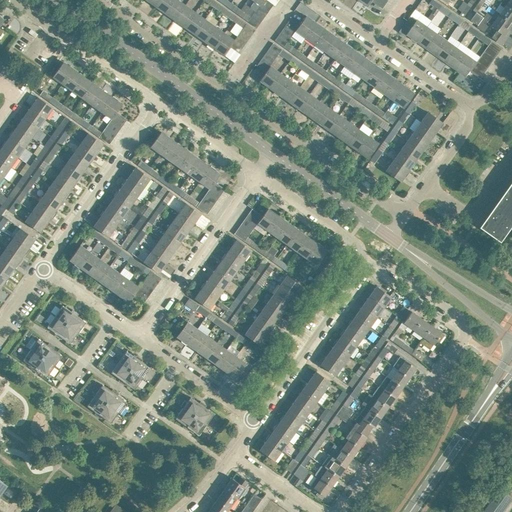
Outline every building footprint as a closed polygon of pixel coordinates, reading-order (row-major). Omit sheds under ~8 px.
[(164,13),(173,0),(158,0),(154,6),(164,13)] [(174,20),(185,5),(177,0),(173,0),(164,13),(169,16),(168,17),(173,21),(174,20)] [(273,5),(266,0),(262,0),(261,3),(270,10),(273,5)] [(386,4),(380,0),(373,0),(372,1),(383,9),(386,4)] [(430,25),(440,10),(443,6),(433,0),(431,0),(429,4),(435,8),(432,12),(434,13),(427,23),(430,25)] [(511,21),(511,4),(505,0),(503,0),(496,10),(502,14),(511,21)] [(477,13),(483,5),(479,2),(473,10),(477,12),(477,13)] [(226,10),(216,3),(213,7),(223,14),(226,10)] [(241,10),(231,3),(228,7),(238,14),(241,10)] [(270,10),(261,3),(259,5),(257,8),(266,14),(270,10)] [(464,17),(472,6),(468,4),(462,12),(460,15),(464,17)] [(184,28),(184,27),(195,12),(185,5),(174,20),(179,24),(184,28)] [(453,13),(443,6),(440,10),(450,17),(453,13)] [(266,14),(257,8),(254,12),(263,18),(266,14)] [(236,17),(226,10),(223,14),(233,21),(236,17)] [(251,17),(241,10),(238,14),(247,21),(251,17)] [(194,34),(204,19),(195,12),(184,27),(189,31),(188,31),(193,35),(194,34)] [(263,18),(254,12),(251,16),(260,23),(263,18)] [(483,19),(484,17),(477,13),(477,12),(471,20),(478,25),(480,22),(483,19)] [(484,17),(483,19),(488,22),(492,16),(487,12),(486,15),(484,17)] [(462,20),(453,13),(450,17),(459,24),(462,20)] [(509,30),(511,25),(511,21),(502,14),(498,20),(492,16),(488,22),(491,24),(498,29),(492,38),(502,44),(511,31),(509,30)] [(260,23),(251,16),(251,17),(247,21),(256,28),(260,23)] [(306,38),(316,23),(306,16),(300,24),(297,29),(295,30),(306,38)] [(417,42),(428,27),(418,19),(417,21),(410,16),(399,32),(406,37),(408,35),(412,38),(412,39),(417,42)] [(243,28),(246,24),(236,17),(233,21),(243,28)] [(300,24),(291,17),(287,22),(297,29),(300,24)] [(204,41),(214,26),(204,19),(194,34),(199,37),(198,38),(203,42),(204,41)] [(478,25),(477,27),(485,32),(491,24),(488,22),(483,19),(480,22),(478,25)] [(467,35),(469,31),(472,27),(462,20),(459,24),(462,26),(459,30),(467,35)] [(297,29),(287,22),(284,27),(293,33),(295,30),(297,29)] [(315,45),(326,30),(316,23),(306,38),(315,45)] [(255,30),(247,24),(246,24),(243,28),(242,29),(251,35),(255,30)] [(214,48),(224,33),(214,26),(204,41),(214,48)] [(293,33),(284,27),(281,31),(290,38),(293,33)] [(427,49),(438,34),(428,27),(417,42),(427,49)] [(477,42),(482,34),(472,27),(469,31),(478,38),(476,41),(477,42)] [(251,35),(242,29),(239,33),(248,40),(251,35)] [(325,52),(335,37),(326,30),(315,45),(325,52)] [(290,38),(281,31),(278,36),(287,42),(290,38)] [(229,47),(233,42),(234,40),(224,33),(214,48),(223,55),(229,47)] [(248,40),(239,33),(236,38),(245,44),(248,40)] [(437,56),(448,41),(438,34),(427,49),(437,56)] [(488,46),(492,41),(482,34),(477,42),(487,49),(488,46)] [(287,42),(278,36),(274,41),(283,47),(286,43),(287,42)] [(335,59),(345,44),(335,37),(325,52),(335,59)] [(236,38),(234,40),(233,42),(242,49),(245,44),(236,38)] [(447,63),(457,48),(448,41),(437,56),(447,63)] [(502,49),(492,41),(488,46),(498,54),(502,49)] [(242,49),(233,42),(229,47),(238,54),(242,49)] [(282,49),(273,43),(269,48),(278,54),(279,53),(282,49)] [(297,50),(286,43),(283,47),(294,54),(297,50)] [(345,66),(355,51),(350,48),(351,47),(346,43),(345,44),(335,59),(345,66)] [(498,54),(488,46),(487,49),(485,51),(495,59),(498,54)] [(278,54),(269,48),(266,52),(275,59),(278,54)] [(457,70),(467,55),(457,48),(447,63),(457,70)] [(292,57),(282,49),(279,53),(289,60),(292,57)] [(306,57),(297,50),(294,54),(304,62),(306,57)] [(355,73),(365,58),(360,55),(361,54),(356,50),(355,51),(345,66),(355,73)] [(495,59),(485,51),(481,56),(491,64),(495,59)] [(275,59),(266,52),(263,57),(272,63),(275,59)] [(470,71),(474,66),(477,62),(467,55),(457,70),(466,77),(470,71)] [(491,64),(481,56),(478,61),(488,69),(491,64)] [(272,63),(263,57),(260,61),(269,68),(270,66),(272,63)] [(302,64),(292,57),(289,60),(299,67),(302,64)] [(316,64),(306,57),(304,62),(313,69),(316,64)] [(364,80),(375,65),(370,62),(371,61),(365,57),(365,58),(355,73),(364,80)] [(269,68),(260,61),(256,66),(265,73),(269,68)] [(488,69),(478,61),(477,62),(474,66),(484,74),(488,69)] [(62,84),(73,69),(63,62),(52,77),(62,84)] [(309,74),(311,71),(302,64),(299,67),(301,69),(300,74),(303,76),(302,78),(304,80),(309,74)] [(326,71),(316,64),(313,69),(323,75),(326,71)] [(374,87),(384,72),(380,69),(380,68),(375,64),(375,65),(364,80),(374,87)] [(269,88),(280,73),(270,66),(269,68),(265,73),(259,81),(269,88)] [(484,74),(474,66),(470,71),(481,79),(484,74)] [(72,91),(82,76),(73,69),(62,84),(72,91)] [(321,78),(311,71),(309,74),(319,81),(321,78)] [(336,78),(326,71),(323,75),(333,82),(336,78)] [(384,94),(394,79),(384,72),(374,87),(384,94)] [(279,95),(290,80),(280,73),(269,88),(279,95)] [(81,97),(92,83),(82,76),(72,91),(81,97)] [(331,85),(321,78),(319,81),(328,88),(331,85)] [(346,85),(336,78),(333,82),(343,90),(346,85)] [(394,101),(404,86),(394,79),(384,94),(394,101)] [(289,102),(300,87),(290,80),(279,95),(289,102)] [(91,104),(102,90),(92,83),(81,97),(91,104)] [(341,92),(331,85),(328,88),(338,96),(341,92)] [(356,92),(346,85),(343,90),(353,97),(356,92)] [(404,108),(414,93),(404,86),(394,101),(404,108)] [(298,110),(299,109),(310,94),(300,87),(289,102),(294,105),(293,106),(298,110)] [(42,90),(39,95),(49,102),(52,98),(42,90)] [(101,111),(111,97),(102,90),(91,104),(101,111)] [(351,99),(341,92),(338,96),(348,103),(351,99)] [(365,99),(356,92),(353,97),(362,104),(365,99)] [(308,117),(309,116),(320,101),(310,94),(299,109),(304,112),(303,113),(308,117)] [(112,97),(111,97),(101,111),(112,119),(113,117),(116,112),(122,104),(117,101),(117,100),(112,96),(112,97)] [(53,108),(38,97),(31,107),(46,118),(53,108)] [(62,104),(52,98),(49,102),(58,109),(62,104)] [(360,106),(351,99),(348,103),(358,109),(360,106)] [(375,106),(365,99),(362,104),(372,111),(375,106)] [(417,104),(413,100),(405,111),(410,114),(417,104)] [(318,124),(319,123),(330,108),(320,101),(309,116),(314,120),(313,121),(318,124)] [(71,111),(62,104),(58,109),(68,116),(71,111)] [(370,113),(360,106),(358,109),(368,116),(370,113)] [(385,113),(375,106),(372,111),(382,118),(385,113)] [(46,118),(31,107),(24,117),(39,128),(46,118)] [(329,130),(339,115),(330,108),(319,123),(323,127),(323,128),(328,131),(329,130)] [(81,118),(71,111),(68,116),(78,123),(81,118)] [(387,111),(385,113),(382,118),(392,125),(397,118),(387,111)] [(403,124),(410,114),(405,111),(398,121),(403,124)] [(127,119),(116,112),(113,117),(123,125),(127,119)] [(428,112),(421,122),(436,132),(439,128),(440,128),(443,124),(442,123),(443,123),(428,112)] [(380,120),(370,113),(368,116),(377,123),(380,120)] [(338,137),(349,122),(339,115),(329,130),(338,137)] [(65,116),(57,126),(62,129),(69,119),(65,116)] [(39,128),(24,117),(17,127),(32,137),(39,128)] [(123,125),(113,117),(112,119),(109,122),(120,130),(123,125)] [(91,125),(81,118),(78,123),(88,130),(91,125)] [(390,127),(380,120),(377,123),(388,131),(390,127)] [(71,121),(64,131),(68,134),(75,124),(71,121)] [(396,134),(403,124),(398,121),(391,131),(396,134)] [(120,130),(109,122),(106,127),(116,135),(120,130)] [(348,144),(359,129),(349,122),(338,137),(348,144)] [(428,142),(436,132),(421,122),(414,132),(428,142)] [(102,133),(91,125),(88,130),(99,137),(102,133)] [(55,139),(62,129),(57,126),(50,136),(55,139)] [(32,137),(17,127),(13,132),(12,131),(9,136),(10,137),(25,147),(32,137)] [(116,135),(106,127),(102,132),(112,140),(116,135)] [(358,151),(369,136),(359,129),(348,144),(358,151)] [(61,144),(68,134),(64,131),(57,141),(61,144)] [(389,144),(396,134),(391,131),(384,140),(389,144)] [(112,140),(102,132),(102,133),(99,137),(109,145),(112,140)] [(160,154),(171,139),(161,132),(150,147),(160,154)] [(421,152),(428,142),(414,132),(407,142),(421,152)] [(96,154),(103,144),(88,133),(81,143),(96,154)] [(48,149),(55,139),(50,136),(43,146),(48,149)] [(379,143),(369,136),(358,151),(368,158),(379,143)] [(25,147),(10,137),(6,141),(5,141),(2,146),(3,147),(17,157),(25,147)] [(170,161),(180,146),(171,139),(160,154),(170,161)] [(381,153),(389,144),(384,140),(377,150),(381,153)] [(54,154),(61,144),(57,141),(50,151),(54,154)] [(414,162),(421,152),(407,142),(400,151),(414,162)] [(96,155),(96,154),(81,143),(74,153),(89,164),(92,159),(93,159),(96,155)] [(41,159),(48,149),(43,146),(37,156),(41,159)] [(180,168),(190,153),(180,146),(170,161),(180,168)] [(17,157),(3,147),(0,150),(0,159),(10,167),(17,157)] [(375,163),(381,153),(377,150),(370,160),(375,163)] [(47,164),(54,154),(50,151),(43,161),(47,164)] [(407,172),(414,162),(400,151),(392,161),(407,172)] [(82,173),(89,164),(74,153),(67,163),(82,173)] [(190,175),(200,160),(190,153),(180,168),(190,175)] [(34,169),(41,159),(37,156),(30,166),(34,169)] [(10,167),(0,159),(0,174),(3,177),(10,167)] [(199,182),(210,167),(200,160),(190,175),(199,182)] [(50,165),(47,164),(43,161),(36,170),(40,173),(43,175),(50,165)] [(140,161),(137,165),(147,172),(150,168),(140,161)] [(408,172),(407,172),(392,161),(385,171),(400,182),(404,177),(405,177),(408,172)] [(75,183),(82,173),(67,163),(60,173),(75,183)] [(27,179),(34,169),(30,166),(23,176),(27,179)] [(209,189),(211,187),(214,182),(219,175),(220,174),(215,170),(210,166),(210,167),(199,182),(209,189)] [(150,178),(135,167),(128,177),(143,188),(150,178)] [(160,175),(150,168),(147,172),(157,179),(160,175)] [(33,183),(40,173),(36,170),(29,180),(33,183)] [(68,193),(75,183),(60,173),(53,182),(68,193)] [(170,182),(160,175),(157,179),(167,186),(170,182)] [(20,189),(27,179),(23,176),(15,186),(20,189)] [(143,188),(128,177),(121,187),(136,197),(143,188)] [(27,193),(33,183),(29,180),(22,190),(27,193)] [(69,194),(68,193),(53,182),(46,192),(61,203),(64,198),(65,198),(69,194)] [(180,189),(170,182),(167,186),(177,193),(180,189)] [(225,189),(214,182),(211,187),(221,194),(225,189)] [(511,203),(511,183),(511,184),(511,185),(503,197),(511,203)] [(13,198),(20,189),(15,186),(9,195),(13,198)] [(167,189),(163,186),(156,196),(159,199),(167,189)] [(136,197),(121,187),(118,192),(117,191),(114,196),(114,197),(129,207),(136,197)] [(211,187),(209,189),(207,192),(217,199),(221,194),(211,187)] [(189,196),(180,189),(177,193),(186,200),(189,196)] [(19,203),(27,193),(22,190),(15,200),(19,203)] [(173,194),(169,191),(162,201),(166,204),(173,194)] [(54,213),(61,203),(46,192),(39,202),(54,213)] [(217,199),(207,192),(204,197),(214,204),(217,199)] [(6,208),(12,200),(13,198),(9,195),(2,205),(6,208)] [(152,209),(159,199),(156,196),(149,206),(152,209)] [(199,203),(189,196),(186,200),(196,207),(199,203)] [(129,207),(114,197),(107,207),(122,217),(129,207)] [(214,204),(204,197),(200,202),(210,210),(214,204)] [(502,241),(511,227),(511,203),(503,197),(495,209),(494,209),(491,214),(482,227),(502,241)] [(12,213),(18,205),(19,203),(15,200),(8,210),(12,213)] [(159,214),(166,204),(162,201),(155,211),(159,214)] [(54,213),(39,202),(32,212),(47,222),(50,217),(51,218),(55,213),(54,213)] [(210,210),(200,202),(199,203),(196,207),(207,215),(210,210)] [(194,224),(201,214),(186,203),(179,213),(194,224)] [(145,219),(152,209),(149,206),(141,216),(145,219)] [(122,217),(107,207),(104,211),(103,211),(100,216),(101,216),(115,227),(122,217)] [(267,230),(278,215),(268,208),(262,216),(259,221),(257,223),(267,230)] [(262,216),(252,209),(248,214),(259,221),(262,216)] [(152,224),(159,214),(155,211),(148,221),(152,224)] [(40,232),(47,222),(32,212),(25,222),(40,232)] [(186,233),(194,224),(179,213),(172,223),(186,233)] [(259,221),(248,214),(245,219),(255,226),(257,223),(259,221)] [(277,237),(287,222),(278,215),(267,230),(277,237)] [(115,227),(101,216),(93,226),(108,237),(115,227)] [(138,229),(145,219),(141,216),(134,226),(138,229)] [(255,226),(245,219),(241,224),(251,231),(255,226)] [(145,233),(152,224),(148,221),(141,231),(145,233)] [(287,244),(297,230),(287,222),(277,237),(287,244)] [(187,234),(186,233),(172,223),(165,233),(179,243),(183,238),(184,239),(187,234)] [(251,231),(241,224),(237,229),(248,236),(251,231)] [(131,238),(138,229),(134,226),(128,235),(131,238)] [(28,248),(35,239),(20,228),(13,238),(28,248)] [(101,236),(91,229),(89,233),(98,240),(101,236)] [(248,236),(237,229),(234,234),(244,241),(247,237),(248,236)] [(296,251),(307,237),(297,230),(287,244),(296,251)] [(138,243),(145,233),(141,231),(134,241),(138,243)] [(172,253),(179,243),(165,233),(158,243),(172,253)] [(124,248),(131,238),(128,235),(120,246),(124,248)] [(111,243),(101,236),(98,240),(108,247),(111,243)] [(257,244),(247,237),(244,241),(254,248),(257,244)] [(306,258),(316,243),(307,237),(296,251),(306,258)] [(28,249),(28,248),(13,238),(6,248),(21,258),(24,254),(25,254),(29,250),(28,249)] [(251,250),(236,239),(229,249),(244,260),(251,250)] [(131,253),(138,243),(134,241),(127,250),(131,253)] [(121,250),(111,243),(108,247),(118,254),(121,250)] [(173,254),(172,253),(158,243),(151,252),(165,263),(169,258),(170,259),(173,254)] [(317,243),(316,243),(306,258),(316,266),(327,251),(322,247),(322,246),(317,243)] [(267,251),(257,244),(254,248),(264,255),(267,251)] [(79,268),(79,267),(90,252),(80,245),(69,260),(75,264),(74,265),(79,268)] [(0,258),(14,268),(21,258),(6,248),(0,256),(0,258)] [(244,260),(229,249),(226,254),(225,254),(222,258),(222,259),(237,270),(244,260)] [(131,257),(121,250),(118,254),(128,261),(131,257)] [(277,258),(267,251),(264,255),(274,262),(277,258)] [(89,274),(100,259),(90,252),(79,267),(89,274)] [(158,273),(165,263),(151,252),(144,262),(158,273)] [(141,264),(131,257),(128,261),(138,268),(141,264)] [(0,273),(7,278),(14,268),(0,258),(0,273)] [(286,266),(277,258),(274,262),(284,269),(286,266)] [(99,281),(109,266),(100,259),(89,274),(99,281)] [(237,270),(222,259),(215,269),(230,280),(237,270)] [(264,259),(257,269),(261,272),(268,262),(264,259)] [(151,271),(141,264),(138,268),(148,275),(151,271)] [(277,269),(274,267),(275,267),(271,264),(263,274),(267,276),(271,272),(273,274),(277,269)] [(109,288),(119,273),(109,266),(99,281),(109,288)] [(296,272),(286,266),(284,269),(293,276),(296,272)] [(230,280),(215,269),(208,279),(223,289),(230,280)] [(254,282),(261,272),(257,269),(250,279),(254,282)] [(161,278),(151,271),(148,275),(147,276),(157,283),(161,278)] [(306,279),(296,272),(293,276),(303,283),(306,279)] [(119,295),(129,280),(119,273),(109,288),(119,295)] [(260,286),(267,276),(263,274),(256,283),(260,286)] [(295,296),(302,286),(287,275),(280,285),(295,296)] [(157,283),(147,276),(143,281),(154,288),(157,283)] [(223,289),(208,279),(205,284),(204,283),(201,288),(216,299),(223,289)] [(247,291),(254,282),(250,279),(243,288),(247,291)] [(133,296),(136,291),(139,287),(129,280),(119,295),(123,299),(127,303),(128,302),(133,296)] [(154,288),(143,281),(140,286),(150,294),(154,288)] [(254,296),(260,286),(256,283),(249,293),(254,296)] [(288,306),(295,296),(280,285),(273,295),(288,306)] [(150,294),(140,286),(139,287),(136,291),(147,299),(150,294)] [(376,286),(369,296),(384,307),(391,297),(376,286)] [(216,299),(201,288),(194,299),(209,309),(216,299)] [(240,301),(247,291),(243,288),(236,298),(240,301)] [(147,299),(136,291),(133,296),(143,304),(147,299)] [(246,306),(254,296),(249,293),(242,303),(246,306)] [(281,315),(288,306),(273,295),(266,305),(281,315)] [(384,307),(369,296),(362,306),(377,316),(384,307)] [(208,312),(199,305),(189,298),(184,304),(194,311),(196,309),(205,316),(208,312)] [(233,311),(240,301),(236,298),(229,308),(233,311)] [(226,321),(233,311),(229,308),(228,309),(219,302),(216,305),(226,312),(221,318),(226,321)] [(239,315),(246,306),(242,303),(235,312),(239,315)] [(66,324),(75,312),(72,310),(71,311),(65,307),(62,305),(60,308),(55,316),(66,324)] [(282,316),(281,315),(266,305),(259,314),(274,325),(277,320),(278,321),(282,316)] [(377,316),(362,306),(355,316),(370,326),(377,316)] [(401,318),(407,309),(403,306),(397,316),(401,318)] [(77,316),(78,314),(75,312),(66,324),(78,333),(84,325),(85,322),(83,320),(77,316)] [(218,319),(208,312),(205,316),(215,323),(218,319)] [(232,326),(239,315),(235,312),(228,323),(232,326)] [(413,330),(421,319),(411,312),(404,322),(402,321),(394,332),(400,336),(404,331),(403,331),(407,325),(413,330)] [(275,326),(274,325),(259,314),(252,324),(267,335),(270,330),(271,331),(275,326)] [(57,337),(66,324),(55,316),(49,324),(47,327),(50,329),(55,333),(54,335),(57,337)] [(370,326),(355,316),(352,321),(351,320),(347,325),(348,326),(363,336),(370,326)] [(394,328),(401,318),(397,316),(390,325),(394,328)] [(228,326),(218,319),(215,323),(225,330),(228,326)] [(423,337),(431,326),(421,319),(413,330),(423,337)] [(186,343),(197,329),(187,322),(176,336),(181,340),(181,341),(186,344),(186,343)] [(72,341),(78,333),(66,324),(57,337),(60,339),(62,337),(67,342),(70,344),(72,341)] [(268,335),(267,335),(252,324),(244,334),(259,345),(263,340),(264,340),(268,335)] [(387,338),(394,328),(390,325),(383,335),(387,338)] [(238,333),(228,326),(225,330),(235,337),(238,333)] [(363,336),(348,326),(345,330),(344,330),(340,335),(341,335),(356,346),(363,336)] [(431,326),(423,337),(419,342),(429,350),(436,340),(439,342),(444,336),(441,333),(431,326)] [(196,350),(207,336),(197,329),(186,343),(196,350)] [(406,341),(400,336),(394,332),(389,339),(401,347),(404,343),(406,341)] [(248,340),(238,333),(235,337),(245,345),(248,340)] [(356,346),(341,335),(338,340),(337,340),(333,345),(334,345),(349,356),(356,346)] [(379,348),(387,338),(383,335),(375,345),(379,348)] [(206,357),(216,343),(207,336),(196,350),(206,357)] [(42,358),(51,345),(48,343),(47,345),(41,341),(38,339),(36,342),(36,341),(36,342),(33,341),(28,348),(31,349),(42,358)] [(258,347),(248,340),(245,345),(255,352),(258,347)] [(387,342),(379,354),(377,356),(381,358),(387,349),(392,352),(395,347),(387,342)] [(216,365),(226,350),(216,343),(206,357),(216,365)] [(413,351),(405,345),(406,344),(404,343),(401,347),(411,355),(413,351)] [(53,349),(54,347),(51,345),(42,358),(54,366),(60,358),(62,355),(59,354),(59,353),(53,349)] [(349,356),(334,345),(327,355),(342,366),(349,356)] [(372,358),(379,348),(375,345),(369,355),(372,358)] [(33,371),(42,358),(31,349),(25,358),(23,360),(26,362),(32,367),(30,368),(33,371)] [(415,349),(413,351),(411,355),(420,362),(424,356),(415,349)] [(225,372),(236,357),(226,350),(216,365),(225,372)] [(130,370),(139,358),(136,355),(135,357),(129,353),(126,351),(124,354),(119,362),(130,370)] [(342,366),(327,355),(320,365),(335,375),(342,366)] [(366,368),(372,358),(369,355),(362,365),(366,368)] [(374,368),(380,360),(381,358),(377,356),(370,366),(374,368)] [(416,368),(405,360),(400,356),(393,366),(398,370),(409,378),(416,368)] [(246,364),(236,357),(225,372),(230,375),(230,376),(234,379),(235,378),(235,379),(246,364)] [(48,374),(54,366),(42,358),(33,371),(36,373),(38,371),(43,375),(44,375),(46,377),(48,374)] [(68,358),(64,363),(69,367),(73,362),(68,358)] [(141,362),(142,360),(139,358),(130,370),(142,379),(148,371),(148,370),(150,368),(147,366),(141,362)] [(121,383),(130,370),(119,362),(113,370),(111,373),(114,375),(120,379),(118,381),(121,383)] [(358,377),(366,368),(362,365),(355,375),(358,377)] [(367,378),(374,368),(370,366),(364,375),(367,378)] [(136,387),(142,379),(130,370),(121,383),(124,385),(126,383),(131,388),(131,387),(134,389),(136,387)] [(402,388),(409,378),(398,370),(391,380),(402,388)] [(330,382),(315,371),(308,381),(323,392),(330,382)] [(351,387),(357,379),(358,377),(355,375),(347,385),(351,387)] [(363,383),(367,378),(364,375),(356,385),(360,388),(363,383)] [(402,388),(391,380),(386,377),(379,386),(384,390),(395,398),(402,388)] [(323,392),(308,381),(301,391),(316,402),(321,405),(326,398),(321,394),(323,392)] [(106,404),(115,391),(112,389),(111,391),(105,386),(105,387),(102,385),(100,387),(95,395),(106,404)] [(362,389),(360,388),(356,385),(349,395),(353,398),(355,400),(362,389)] [(388,408),(395,398),(384,390),(379,396),(375,393),(372,396),(388,408)] [(117,395),(118,393),(115,391),(106,404),(118,412),(120,414),(125,408),(122,406),(124,404),(126,401),(123,399),(117,395)] [(316,402),(301,391),(294,401),(309,411),(316,402)] [(343,391),(337,399),(336,401),(340,404),(347,394),(343,391)] [(381,418),(388,408),(372,396),(369,394),(361,404),(365,406),(381,418)] [(97,416),(106,404),(95,395),(89,403),(87,406),(90,408),(96,412),(94,414),(97,416)] [(346,407),(352,399),(353,398),(349,395),(339,410),(349,417),(353,412),(346,407)] [(194,416),(203,403),(200,401),(199,403),(193,399),(190,397),(188,400),(187,402),(185,400),(180,406),(182,408),(194,416)] [(309,411),(294,401),(287,411),(302,421),(309,411)] [(333,413),(340,404),(336,401),(329,410),(333,413)] [(205,407),(206,405),(203,403),(194,416),(206,424),(212,416),(214,414),(211,412),(205,407)] [(112,420),(118,412),(106,404),(97,416),(100,419),(102,417),(107,421),(108,421),(110,423),(112,420)] [(374,428),(381,418),(365,406),(364,408),(355,421),(359,424),(369,431),(372,426),(374,428)] [(185,429),(194,416),(182,408),(177,416),(175,418),(178,420),(178,421),(184,425),(182,427),(185,429)] [(326,423),(333,413),(329,410),(322,420),(326,423)] [(349,417),(339,410),(328,425),(332,427),(339,418),(345,422),(349,417)] [(302,421),(287,411),(284,416),(283,415),(279,420),(280,421),(295,431),(302,421)] [(200,433),(206,424),(194,416),(185,429),(188,431),(190,429),(195,433),(196,433),(198,435),(200,432),(200,433)] [(319,433),(326,423),(322,420),(315,430),(319,433)] [(295,431),(280,421),(277,425),(276,425),(272,430),(273,430),(288,441),(295,431)] [(365,436),(369,431),(359,424),(353,433),(350,431),(346,437),(360,447),(367,437),(365,436)] [(325,437),(332,427),(328,425),(321,435),(325,437)] [(288,441),(273,430),(270,435),(269,434),(265,440),(266,440),(281,451),(288,441)] [(312,443),(319,433),(315,430),(307,440),(312,443)] [(318,447),(325,437),(321,435),(314,444),(318,447)] [(353,457),(360,447),(346,437),(339,447),(353,457)] [(281,451),(266,440),(259,450),(274,461),(281,451)] [(305,453),(312,443),(307,440),(301,450),(305,453)] [(311,457),(318,447),(314,444),(307,454),(311,457)] [(345,467),(353,457),(339,447),(332,457),(345,467)] [(298,463),(305,453),(301,450),(294,460),(298,463)] [(304,467),(311,457),(307,454),(300,464),(304,467)] [(338,477),(345,467),(332,457),(329,455),(322,465),(338,477)] [(291,472),(298,463),(294,460),(293,460),(292,459),(285,469),(291,472)] [(297,487),(308,472),(303,468),(304,467),(300,464),(293,474),(298,478),(293,484),(297,487)] [(332,486),(338,477),(322,465),(315,474),(317,476),(332,486)] [(324,497),(332,486),(317,476),(310,486),(317,492),(316,494),(322,499),(324,496),(324,497)] [(232,478),(224,490),(236,498),(248,482),(241,477),(237,482),(232,478)] [(236,498),(224,490),(216,500),(228,509),(236,498)] [(503,511),(511,500),(511,498),(500,490),(483,511),(503,511)] [(254,509),(261,499),(254,494),(246,505),(249,508),(254,509)] [(226,511),(228,509),(216,500),(208,511),(209,511),(226,511)]
